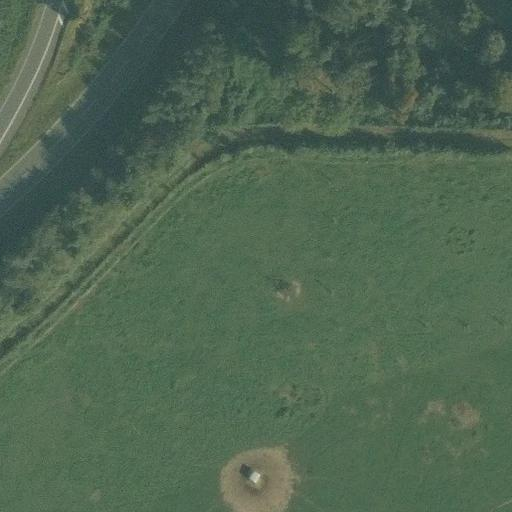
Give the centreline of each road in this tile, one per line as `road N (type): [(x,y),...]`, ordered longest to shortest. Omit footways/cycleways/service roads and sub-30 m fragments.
road 1 (motorway): [(0,190),(95,99),(171,0)]
road 2 (motorway): [(0,131),(62,0)]
